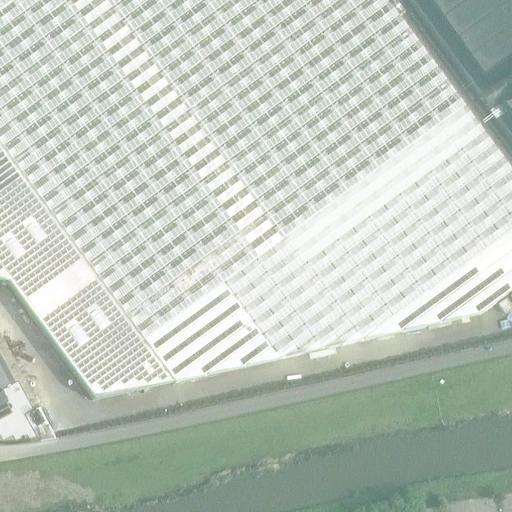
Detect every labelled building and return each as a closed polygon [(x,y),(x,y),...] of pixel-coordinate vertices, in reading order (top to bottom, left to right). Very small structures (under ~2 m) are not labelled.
[(0,0),(0,150),(160,369),(172,386),(174,385),(173,384),(479,315),(511,290),(511,177),(382,0),(0,0)] [(0,284),(6,285),(92,402),(119,383),(127,394),(160,369),(0,150),(0,284)] [(497,306),(505,316),(511,310),(511,309),(505,300),(497,306)] [(0,421),(10,416),(4,406),(5,405),(0,395),(0,392),(10,387),(0,368),(0,421)] [(25,415),(39,442),(56,439),(39,408),(25,415)]
